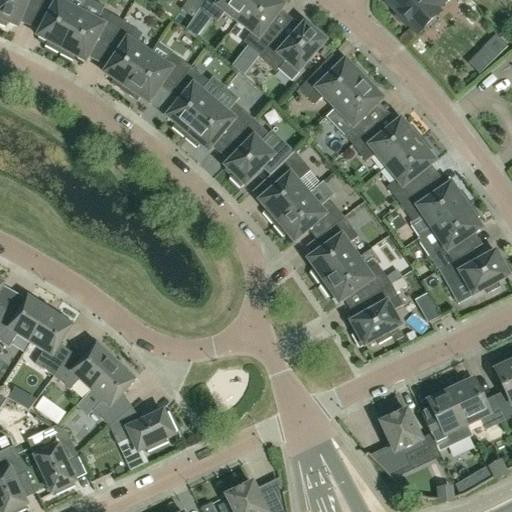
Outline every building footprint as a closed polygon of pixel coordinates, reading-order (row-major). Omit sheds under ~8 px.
[(27,6),(38,11),(43,0),(0,0),(0,26),(6,29),(7,24),(18,28),(27,6)] [(59,55),(81,14),(66,6),(69,0),(43,0),(38,11),(49,17),(38,38),(48,43),(45,47),(59,55)] [(190,0),(185,7),(186,13),(194,18),(200,10),(206,0),(190,0)] [(238,24),(255,0),(206,0),(200,10),(217,23),(224,13),(238,24)] [(275,0),(255,0),(238,24),(251,34),(244,43),(261,56),(259,58),(280,34),(270,26),(285,7),(275,0)] [(389,0),(387,3),(399,15),(396,18),(406,28),(409,25),(419,35),(440,14),(436,10),(445,0),(389,0)] [(96,21),(81,14),(59,55),(73,62),(76,58),(86,63),(97,42),(107,48),(123,22),(101,11),(96,21)] [(124,94),(150,55),(135,45),(142,35),(123,22),(107,48),(117,55),(104,74),(114,81),(111,85),(124,94)] [(314,32),(305,24),(289,42),(280,34),(259,58),(276,73),(278,70),(291,82),(326,43),(325,42),(328,38),(317,28),(314,32)] [(468,64),(479,75),(508,47),(497,36),(468,64)] [(164,65),(150,55),(124,94),(137,103),(140,98),(149,105),(163,85),(173,92),(191,68),(171,55),(164,65)] [(328,78),(320,69),(298,90),(314,107),(323,98),(334,110),(368,78),(357,66),(353,70),(345,61),(328,78)] [(182,100),(178,104),(167,118),(175,125),(172,129),(185,139),(214,103),(201,92),(209,83),(191,68),(173,92),(182,100)] [(368,78),(334,110),(346,122),(337,131),(352,146),(375,126),(366,117),(383,101),(375,92),(379,89),(368,78)] [(227,114),(214,103),(185,139),(197,149),(200,145),(209,153),(224,134),(233,142),(253,120),(235,105),(227,114)] [(385,107),(373,120),(379,126),(392,113),(385,107)] [(242,150),(229,163),(225,167),(233,175),(230,179),(240,189),(244,186),(245,187),(274,157),(262,145),(270,137),(253,120),(233,142),(242,150)] [(375,126),(352,146),(366,163),(375,155),(386,168),(422,139),(412,127),(408,130),(401,121),(383,136),(375,126)] [(422,139),(386,168),(396,181),(387,189),(401,206),(425,188),(417,178),(435,163),(428,154),(432,151),(422,139)] [(263,214),(273,226),(308,196),(297,183),(310,172),(295,154),(269,178),(277,187),(259,202),(266,211),(263,214)] [(425,188),(401,206),(413,223),(423,217),(432,231),(471,205),(462,191),(458,194),(451,185),(432,198),(425,188)] [(308,196),(273,226),(283,238),(287,235),(295,244),(313,228),(320,237),(344,219),(328,200),(319,208),(308,196)] [(462,243),(475,235),(482,230),(475,220),(480,218),(471,205),(432,231),(441,244),(432,251),(444,269),(469,253),(462,243)] [(358,238),(344,219),(320,237),(327,247),(308,261),(314,270),(310,273),(320,286),(358,259),(348,245),(358,238)] [(498,284),(509,277),(509,276),(511,273),(511,271),(506,260),(501,263),(496,253),(475,264),(469,253),(444,269),(454,288),(465,282),(473,297),(485,291),(487,295),(500,288),(498,284)] [(359,291),(366,301),(391,286),(377,266),(367,273),(358,259),(320,286),(329,298),(333,296),(339,305),(359,291)] [(371,312),(356,321),(351,323),(356,333),(352,336),(359,349),(363,346),(364,348),(376,341),(378,346),(391,338),(389,334),(401,327),(392,312),(403,306),(391,286),(366,301),(371,312)] [(16,318),(4,311),(0,319),(0,343),(9,349),(17,336),(30,344),(50,313),(44,309),(46,306),(30,296),(16,318)] [(35,365),(54,378),(71,354),(60,345),(74,324),(58,314),(56,317),(50,313),(30,344),(43,352),(35,365)] [(71,354),(54,378),(70,392),(79,381),(91,391),(116,364),(111,360),(113,357),(99,344),(82,363),(71,354)] [(495,398),(506,422),(511,418),(511,360),(505,364),(507,366),(496,371),(506,393),(495,398)] [(121,369),(116,364),(91,391),(102,402),(92,412),(109,428),(132,409),(123,395),(137,379),(123,366),(121,369)] [(450,390),(468,427),(481,421),(486,431),(506,422),(495,398),(484,403),(474,382),(463,387),(462,384),(450,390)] [(419,411),(428,430),(439,453),(473,437),(468,427),(450,390),(438,395),(440,398),(429,403),(431,406),(419,411)] [(141,423),(132,409),(109,428),(118,446),(131,439),(138,454),(146,450),(148,454),(168,444),(167,441),(175,437),(174,434),(177,433),(168,413),(164,415),(163,413),(141,423)] [(392,447),(370,458),(389,476),(409,467),(404,456),(423,447),(407,413),(382,425),(392,447)] [(67,464),(79,459),(67,433),(56,427),(27,441),(38,466),(35,467),(45,488),(48,486),(52,494),(54,493),(56,497),(75,487),(74,484),(76,483),(67,464)] [(27,506),(24,500),(15,479),(26,474),(14,447),(0,453),(0,472),(1,474),(0,474),(0,511),(23,511),(27,510),(25,507),(27,506)] [(230,503),(219,508),(220,511),(285,511),(283,499),(263,508),(255,491),(253,485),(227,498),(230,503)]
